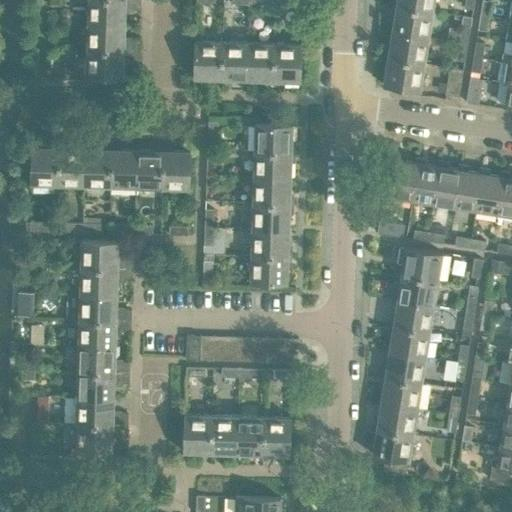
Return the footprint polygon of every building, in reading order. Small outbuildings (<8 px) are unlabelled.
[(141,7),(141,0),(89,0),(89,21),(126,23),(126,7),(141,7)] [(396,0),(395,5),(433,11),(434,0),(396,0)] [(465,0),(464,7),(473,8),(474,0),(465,0)] [(482,0),(480,15),(489,16),(492,1),(488,0),(482,0)] [(395,5),(391,31),(428,37),(433,11),(395,5)] [(487,31),(489,16),(480,15),(478,29),(487,31)] [(126,37),(126,23),(89,21),(88,48),(140,49),(140,37),(126,37)] [(458,42),(467,43),(470,26),(461,24),(458,42)] [(391,31),(387,56),(424,62),(428,37),(391,31)] [(222,77),(223,39),(196,39),(195,76),(222,77)] [(248,77),(249,40),(223,39),(222,77),(248,77)] [(274,78),(275,41),(249,40),(248,77),(274,78)] [(275,41),(274,78),(301,79),(302,41),(275,41)] [(473,56),(482,58),(485,42),(476,41),(473,56)] [(464,61),(467,43),(458,42),(455,59),(464,61)] [(140,59),(140,49),(88,48),(87,74),(125,75),(125,59),(140,59)] [(511,53),(502,52),(500,61),(511,62),(511,63),(511,53)] [(387,56),(383,83),(420,89),(424,62),(387,56)] [(480,72),(482,58),(473,56),(471,71),(480,72)] [(500,61),(497,82),(508,83),(508,84),(511,84),(511,63),(511,62),(500,61)] [(463,69),(449,67),(445,93),(458,95),(463,69)] [(465,102),(478,104),(482,79),(469,77),(465,102)] [(216,120),(207,120),(207,140),(216,140),(216,120)] [(254,149),(291,150),(291,123),(255,122),(254,149)] [(59,184),(60,146),(33,146),(32,183),(59,184)] [(85,184),(86,147),(60,146),(59,184),(85,184)] [(111,185),(112,148),(86,147),(85,184),(111,185)] [(137,186),(138,148),(112,148),(111,185),(137,186)] [(163,186),(164,149),(138,148),(137,186),(163,186)] [(164,149),(163,186),(190,187),(191,150),(164,149)] [(290,176),(291,150),(254,149),(254,175),(290,176)] [(418,162),(416,162),(405,160),(406,154),(395,152),(393,163),(396,163),(391,196),(412,199),(418,162)] [(206,173),(215,173),(215,156),(206,156),(206,173)] [(439,165),(436,165),(426,163),(427,157),(417,156),(416,162),(418,162),(412,199),(433,202),(439,165)] [(460,169),(458,168),(446,167),(447,161),(437,159),(436,165),(439,165),(433,202),(454,205),(460,169)] [(481,172),(478,172),(468,170),(468,164),(458,162),(458,168),(460,169),(454,205),(475,209),(481,172)] [(502,175),(499,175),(489,173),(490,167),(479,165),(478,172),(481,172),(475,209),(496,212),(502,175)] [(511,176),(509,177),(510,171),(500,169),(499,175),(502,175),(496,212),(511,214),(511,176)] [(214,192),(215,173),(206,173),(205,192),(214,192)] [(289,202),(290,176),(254,175),(253,200),(289,202)] [(288,227),(289,202),(253,200),(252,226),(288,227)] [(204,225),(213,225),(214,209),(205,208),(204,225)] [(30,220),(30,229),(48,230),(49,221),(30,220)] [(403,223),(379,220),(377,232),(401,236),(403,223)] [(83,231),(84,222),(65,221),(65,230),(83,231)] [(84,222),(83,231),(101,231),(101,222),(84,222)] [(135,232),(135,223),(117,223),(117,232),(135,232)] [(135,223),(135,232),(152,233),(153,224),(135,223)] [(170,224),(170,233),(189,234),(189,225),(170,224)] [(213,244),(213,225),(204,225),(204,244),(213,244)] [(288,253),(288,227),(252,226),(251,252),(288,253)] [(428,240),(429,231),(414,229),(412,237),(428,240)] [(429,231),(428,240),(442,242),(444,233),(429,231)] [(469,247),(471,237),(456,235),(455,245),(469,247)] [(471,237),(469,247),(485,249),(486,239),(471,237)] [(82,266),(134,267),(134,256),(119,256),(120,239),(83,238),(82,266)] [(511,254),(511,250),(511,244),(498,242),(497,252),(511,254)] [(399,246),(397,261),(399,262),(402,262),(400,273),(437,279),(441,252),(404,247),(399,246)] [(287,280),(288,253),(251,252),(250,279),(287,280)] [(482,259),(473,257),(470,276),(479,277),(482,259)] [(489,271),(508,274),(510,261),(491,258),(489,271)] [(203,261),(203,278),(212,279),(212,261),(203,261)] [(133,277),(134,267),(82,266),(81,292),(118,293),(119,276),(133,277)] [(400,273),(396,299),(433,305),(437,279),(400,273)] [(18,290),(17,302),(33,302),(33,291),(32,291),(28,290),(19,290),(18,290)] [(68,291),(67,317),(80,317),(132,319),(132,308),(118,308),(118,293),(81,292),(68,291)] [(465,310),(473,311),(476,294),(467,292),(465,310)] [(482,313),(490,315),(493,300),(484,298),(482,313)] [(396,299),(392,325),(429,330),(433,305),(396,299)] [(471,329),(473,311),(465,310),(462,327),(471,329)] [(488,330),(490,315),(482,313),(479,329),(488,330)] [(132,330),(132,319),(80,317),(79,344),(116,345),(117,329),(132,330)] [(44,324),(31,324),(31,343),(43,344),(44,324)] [(392,325),(388,350),(425,356),(429,330),(392,325)] [(186,334),(186,357),(199,357),(200,334),(186,334)] [(212,358),(213,334),(200,334),(199,357),(212,358)] [(225,358),(226,335),(213,334),(212,358),(225,358)] [(239,358),(239,335),(226,335),(225,358),(239,358)] [(252,359),(252,335),(239,335),(239,358),(252,359)] [(265,359),(266,336),(252,335),(252,359),(265,359)] [(278,359),(279,336),(266,336),(265,359),(278,359)] [(279,336),(278,359),(293,360),(293,336),(279,336)] [(478,341),(475,355),(484,356),(486,342),(478,341)] [(116,360),(116,345),(79,344),(79,369),(130,371),(131,360),(116,360)] [(457,361),(465,362),(468,345),(459,344),(457,361)] [(388,350),(384,376),(421,382),(425,356),(388,350)] [(473,371),(472,376),(480,377),(481,372),(484,356),(475,355),(473,371)] [(23,357),(23,367),(30,367),(35,367),(35,358),(30,358),(23,357)] [(511,360),(502,359),(498,380),(510,382),(511,382),(511,360)] [(462,380),(465,362),(457,361),(454,379),(462,380)] [(204,366),(186,365),(186,374),(204,374),(204,366)] [(239,375),(239,367),(221,366),(221,375),(239,375)] [(239,367),(239,375),(256,376),(257,367),(239,367)] [(23,368),(23,378),(30,378),(34,378),(34,368),(23,368)] [(292,368),(273,368),(273,376),(292,376),(292,368)] [(130,382),(130,371),(79,369),(78,395),(115,397),(115,381),(130,382)] [(384,376),(380,402),(417,407),(421,382),(384,376)] [(470,382),(468,397),(477,398),(480,384),(481,378),(471,376),(470,382)] [(115,411),(115,397),(78,395),(77,421),(128,423),(129,412),(115,411)] [(448,412),(457,414),(460,396),(451,395),(448,412)] [(468,397),(466,412),(475,414),(477,398),(468,397)] [(380,402),(376,428),(413,433),(417,407),(380,402)] [(212,450),(213,413),(186,412),(185,450),(212,450)] [(454,431),(457,414),(448,412),(446,430),(454,431)] [(238,451),(239,413),(213,413),(212,450),(238,451)] [(264,451),(265,414),(239,413),(238,451),(264,451)] [(265,414),(264,451),(291,452),(292,414),(265,414)] [(128,433),(128,423),(77,421),(76,449),(113,450),(114,433),(128,433)] [(464,424),(462,439),(462,440),(471,441),(473,425),(464,424)] [(511,425),(504,424),(500,445),(511,446),(511,425)] [(376,428),(372,454),(384,456),(382,470),(406,474),(413,433),(376,428)] [(492,457),(489,478),(511,481),(511,446),(500,445),(498,456),(492,457)] [(204,511),(205,494),(196,494),(195,511),(204,511)] [(235,495),(234,511),(279,511),(280,497),(280,496),(244,495),(235,495)]
